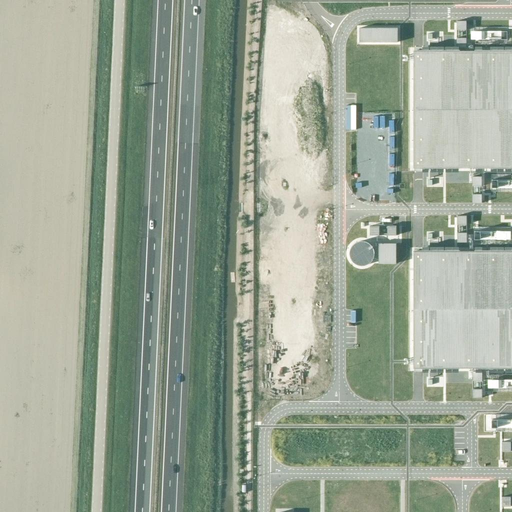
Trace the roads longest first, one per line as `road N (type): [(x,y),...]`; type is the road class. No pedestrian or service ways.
road 1 (unclassified): [(97,511),(121,0)]
road 2 (motorway): [(165,0),(142,511)]
road 3 (motorway): [(169,511),(192,0)]
